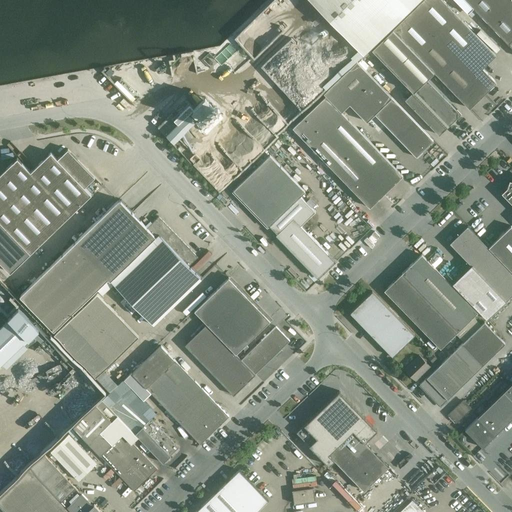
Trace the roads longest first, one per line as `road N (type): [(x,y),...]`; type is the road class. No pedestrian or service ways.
road 1 (unclassified): [(310,319),(511,123)]
road 2 (unclassified): [(310,319),(121,123)]
road 3 (unclassified): [(171,511),(339,349)]
road 4 (unclassified): [(496,511),(339,349)]
road 5 (unknown): [(133,136),(187,89),(265,73),(311,27)]
road 6 (unclassified): [(0,125),(96,113),(121,123)]
